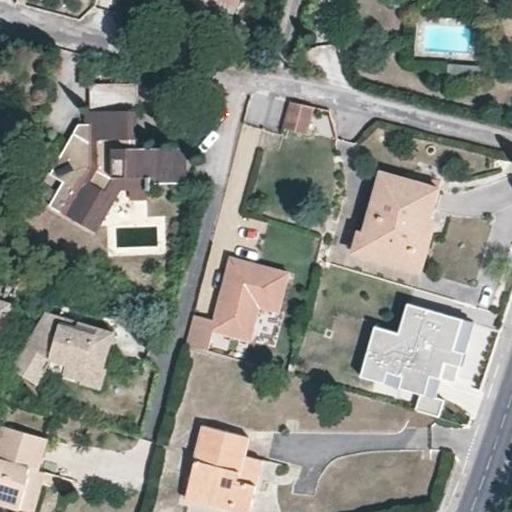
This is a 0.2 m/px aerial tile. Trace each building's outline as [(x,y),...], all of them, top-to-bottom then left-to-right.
[(236,5),(219,0),(184,0),(184,2),(233,17),(236,5)] [(263,0),(238,0),(238,1),(260,9),(263,0)] [(138,150),(138,84),(91,85),(91,106),(91,127),(78,127),(49,177),(62,185),(57,193),(50,206),(65,214),(86,226),(113,179),(146,179),(146,185),(178,185),(178,150),(138,150)] [(251,97),(247,120),(263,123),(267,101),(251,97)] [(271,97),(268,127),(280,128),(283,99),(271,97)] [(317,109),(294,103),(287,130),(310,135),(317,109)] [(440,190),(381,173),(360,251),(419,267),(436,204),(440,190)] [(146,191),(146,185),(146,179),(113,179),(86,226),(98,233),(122,191),(146,191)] [(57,193),(42,185),(35,198),(50,206),(57,193)] [(194,315),(186,344),(207,350),(212,330),(250,340),(259,306),(278,311),(288,272),(230,257),(222,289),(231,292),(229,299),(220,297),(214,320),(194,315)] [(221,293),(220,297),(229,299),(231,292),(222,289),(221,293)] [(0,336),(3,337),(12,306),(0,302),(0,336)] [(416,410),(439,416),(444,398),(434,396),(440,376),(441,371),(455,375),(458,364),(461,365),(473,321),(408,303),(400,333),(376,326),(361,376),(420,393),(416,410)] [(89,367),(104,371),(112,343),(115,332),(47,313),(13,369),(40,386),(49,369),(54,361),(87,371),(89,367)] [(106,372),(104,371),(89,367),(87,371),(54,361),(49,369),(84,380),(84,384),(101,390),(106,372)] [(453,380),(455,375),(441,371),(440,376),(453,380)] [(33,470),(40,472),(44,456),(48,439),(5,426),(0,442),(0,504),(22,510),(33,470)] [(240,481),(246,456),(250,439),(205,427),(187,500),(231,511),(233,503),(251,508),(257,486),(240,481)] [(263,461),(246,456),(240,481),(257,486),(261,473),(263,461)] [(36,511),(48,474),(40,472),(33,470),(22,510),(27,511),(36,511)] [(233,503),(231,511),(250,511),(251,508),(233,503)]
